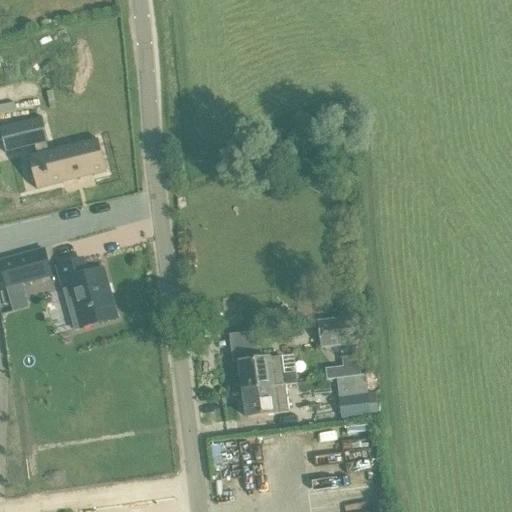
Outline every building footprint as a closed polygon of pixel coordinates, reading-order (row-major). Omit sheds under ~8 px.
[(42,118),(0,128),(0,130),(6,154),(35,147),(47,144),(42,118)] [(329,138),(315,140),(318,165),(319,177),(334,175),(332,160),(329,138)] [(37,155),(29,157),(29,159),(42,156),(46,170),(44,171),(45,177),(47,176),(49,185),(37,188),(37,190),(63,183),(63,182),(93,175),(94,176),(107,173),(99,140),(49,152),(47,144),(35,147),(37,155)] [(44,250),(0,263),(8,289),(52,276),(44,250)] [(83,259),(55,267),(66,304),(71,303),(78,328),(115,318),(102,272),(87,276),(83,259)] [(357,328),(345,329),(345,325),(321,328),(323,346),(347,343),(347,342),(358,341),(357,328)] [(240,363),(244,391),(286,386),(286,387),(298,385),(296,373),(284,375),(282,358),(272,359),(240,363)] [(326,370),(327,381),(345,379),(344,368),(326,370)] [(248,419),(279,415),(289,413),(286,387),(286,386),(244,391),(248,419)] [(368,394),(339,398),(342,422),(371,418),(368,394)]
